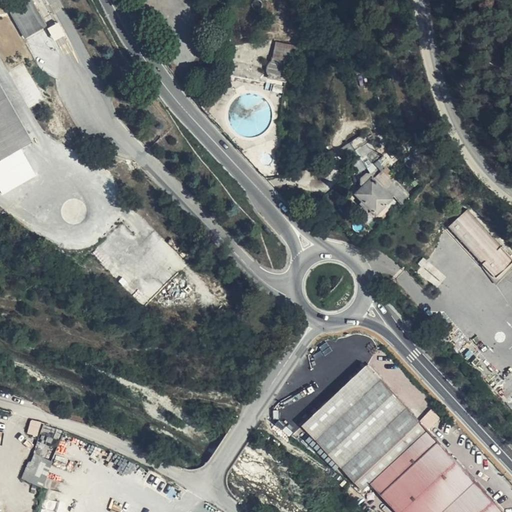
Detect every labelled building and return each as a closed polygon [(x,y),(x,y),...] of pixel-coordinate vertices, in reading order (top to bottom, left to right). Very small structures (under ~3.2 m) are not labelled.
[(44,8),(39,0),(31,0),(16,8),(22,20),(19,22),(27,37),(52,23),(49,17),(50,14),(47,9),(44,8)] [(288,80),(298,44),(277,38),(267,75),(288,80)] [(0,160),(33,142),(0,83),(0,160)] [(364,144),(364,143),(358,136),(346,145),(353,153),(364,144)] [(377,160),(371,151),(359,161),(365,168),(372,163),(377,160)] [(415,169),(424,161),(421,158),(417,161),(415,159),(410,154),(406,158),(415,169)] [(377,160),(372,163),(377,169),(384,164),(379,158),(377,160)] [(371,179),(375,184),(383,176),(380,172),(371,179)] [(383,176),(375,184),(371,179),(368,179),(363,184),(363,189),(365,191),(356,198),(362,204),(359,207),(366,214),(368,211),(374,218),(376,217),(377,220),(380,220),(387,214),(386,211),(385,209),(387,207),(392,203),(391,202),(393,201),(384,191),(391,185),(383,176)] [(391,185),(384,191),(393,201),(401,210),(411,202),(394,182),(391,185)] [(447,233),(485,268),(499,280),(511,266),(511,259),(463,215),(447,233)] [(483,272),(497,286),(511,269),(511,266),(499,280),(485,268),(483,272)] [(511,270),(511,269),(497,286),(499,287),(511,270)] [(343,467),(407,407),(368,365),(311,419),(304,425),(317,439),(343,467)] [(364,489),(372,483),(428,430),(407,407),(343,467),(357,482),(364,489)] [(432,407),(421,419),(430,427),(442,416),(432,407)] [(40,424),(33,420),(28,432),(36,436),(40,424)] [(64,431),(44,423),(39,435),(49,440),(50,438),(59,442),(64,431)] [(317,439),(304,425),(295,433),(309,447),(317,439)] [(372,483),(399,511),(504,511),(437,440),(428,430),(372,483)] [(49,447),(37,441),(33,450),(35,451),(34,453),(44,458),(49,447)] [(21,478),(41,486),(52,461),(44,458),(34,453),(30,462),(28,461),(21,478)] [(355,488),(361,493),(364,489),(357,482),(355,485),(355,488)]
